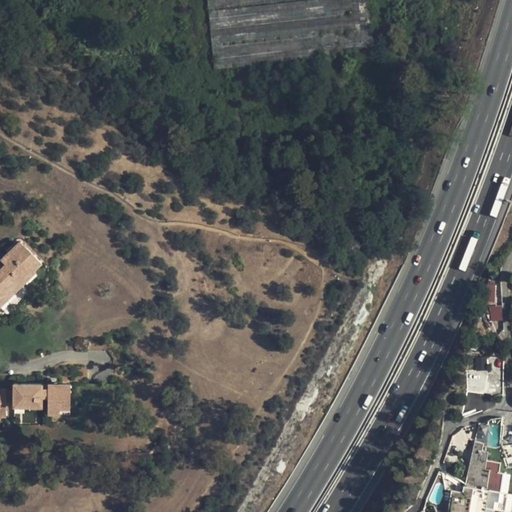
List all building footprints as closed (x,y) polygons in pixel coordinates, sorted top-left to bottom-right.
[(208,0),(209,9),(289,0),(208,0)] [(41,262),(20,240),(0,259),(3,262),(0,264),(0,270),(2,273),(0,275),(0,299),(10,291),(12,293),(22,284),(19,281),(32,268),(34,269),(41,262)] [(32,268),(19,281),(22,284),(23,284),(36,271),(34,269),(32,268)] [(502,320),(502,305),(496,305),(495,281),(487,281),(488,321),(502,320)] [(10,291),(0,299),(0,306),(13,294),(12,293),(10,291)] [(13,384),(14,391),(14,397),(14,406),(41,406),(41,397),(47,397),(47,413),(60,413),(60,409),(70,409),(70,424),(119,425),(120,385),(47,384),(47,385),(47,389),(41,389),(41,385),(41,384),(13,384)] [(493,490),(495,480),(505,482),(507,468),(504,457),(507,456),(505,446),(492,447),(484,445),(484,443),(480,442),(474,449),(467,486),(461,511),(497,511),(495,508),(497,508),(500,492),(493,490)] [(461,511),(467,486),(465,486),(464,491),(453,490),(448,511),(461,511)]
